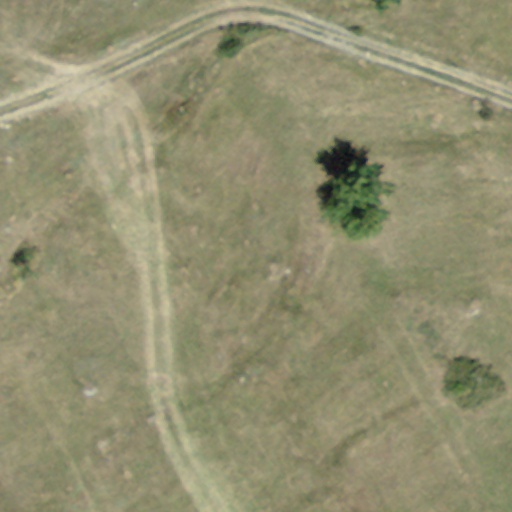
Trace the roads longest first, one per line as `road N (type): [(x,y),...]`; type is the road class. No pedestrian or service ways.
road 1 (track): [(200,8),(296,22),(511,98)]
road 2 (track): [(0,110),(108,68),(200,8)]
